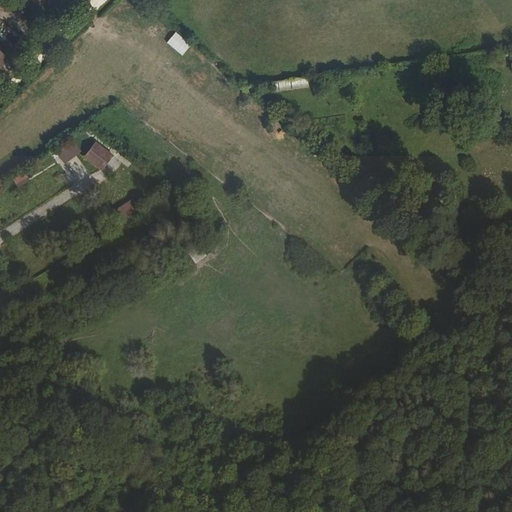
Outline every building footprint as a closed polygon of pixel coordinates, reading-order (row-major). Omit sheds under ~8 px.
[(308,90),(308,81),(270,87),(271,90),(271,93),(271,95),(308,90)] [(257,88),(243,90),(251,98),(258,98),(258,94),(257,88)] [(79,157),(72,149),(57,160),(64,169),(79,157)] [(113,163),(95,149),(86,161),(104,175),(113,163)] [(23,179),(12,186),(17,193),(28,186),(23,179)]
